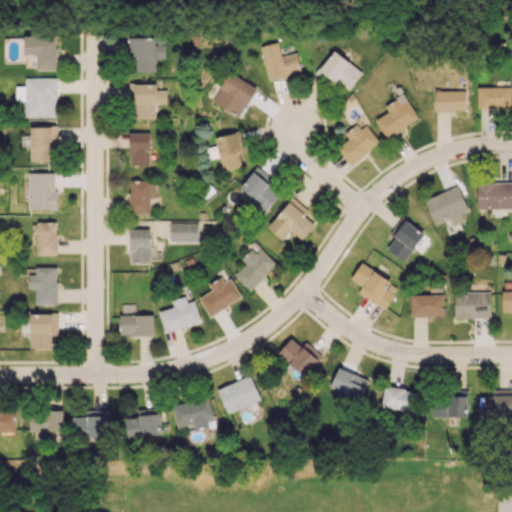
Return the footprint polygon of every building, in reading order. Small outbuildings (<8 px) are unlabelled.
[(24,37),(56,37),(56,49),(57,50),(57,71),(36,71),(36,56),(24,56),(24,37)] [(165,45),(154,45),(155,37),(130,37),(129,71),(155,71),(156,58),(164,58),(165,45)] [(260,46),(268,81),(301,72),(296,52),(281,56),(277,42),(260,46)] [(348,91),(362,72),(333,50),(319,68),(348,91)] [(236,115),(242,103),(247,106),(257,87),(227,72),(212,103),(236,115)] [(25,117),(56,116),(56,78),(25,78),(25,86),(16,86),(16,101),(25,100),(25,117)] [(156,118),(155,104),(167,104),(166,90),(158,90),(158,82),(131,83),(133,118),(156,118)] [(510,87),(477,86),(477,107),(510,108),(510,87)] [(434,111),(465,110),(465,90),(434,90),(434,111)] [(418,119),(403,94),(384,105),(388,112),(375,119),(386,137),(418,119)] [(337,147),(348,164),(379,145),(365,121),(345,134),(349,140),(337,147)] [(222,171),(243,166),(239,150),(244,149),(239,131),(214,137),(222,171)] [(129,166),(149,166),(150,132),(129,132),(129,166)] [(255,169),(239,186),(255,200),(251,204),(262,214),(281,192),(255,169)] [(55,173),(28,172),(28,209),(55,209),(55,173)] [(150,197),(154,197),(155,180),(129,179),(129,213),(149,213),(150,197)] [(511,209),(511,182),(477,182),(476,208),(511,209)] [(434,224),(449,218),(452,226),(464,220),(461,212),(467,210),(458,186),(424,199),(434,224)] [(267,227),(282,240),(290,231),(301,240),(314,224),(304,216),(308,211),(291,198),(267,227)] [(390,234),(394,237),(386,249),(403,261),(423,234),(402,218),(390,234)] [(57,254),(56,221),(36,222),(36,254),(57,254)] [(201,241),(200,222),(169,223),(169,242),(201,241)] [(150,262),(149,229),(129,229),(129,262),(150,262)] [(276,263),(255,243),(240,258),(245,263),(234,275),(250,291),(276,263)] [(351,280),(361,285),(357,293),(386,308),(398,284),(359,264),(351,280)] [(56,304),(57,267),(35,267),(35,274),(29,274),(29,289),(35,289),(35,304),(56,304)] [(199,297),(209,316),(241,298),(229,275),(209,285),(212,290),(199,297)] [(511,290),(501,291),(502,311),(511,310),(511,290)] [(490,291),(454,291),(454,318),(490,318),(490,291)] [(410,317),(443,316),(443,294),(410,294),(410,317)] [(173,307),(159,311),(163,331),(200,322),(195,300),(186,302),(185,297),(171,300),(173,307)] [(57,313),(29,313),(30,348),(53,348),(53,335),(58,335),(57,313)] [(119,335),(152,335),(153,315),(119,314),(119,335)] [(291,366),(286,370),(299,382),(322,356),(305,341),(301,347),(291,338),(277,353),(291,366)] [(358,400),(367,380),(338,367),(329,387),(358,400)] [(260,399),(250,375),(217,389),(227,413),(260,399)] [(414,389),(383,387),(381,407),(411,410),(414,389)] [(479,416),(511,415),(511,389),(493,389),(493,396),(479,396),(479,416)] [(432,417),(466,417),(466,395),(432,395),(432,417)] [(214,424),(208,397),(172,405),(176,427),(193,424),(194,428),(214,424)] [(159,435),(159,408),(140,409),(140,417),(125,417),(125,436),(159,435)] [(14,409),(0,409),(0,431),(15,431),(14,409)] [(63,410),(30,410),(30,437),(62,438),(63,410)] [(85,410),(85,417),(71,416),(71,437),(107,438),(107,410),(85,410)]
